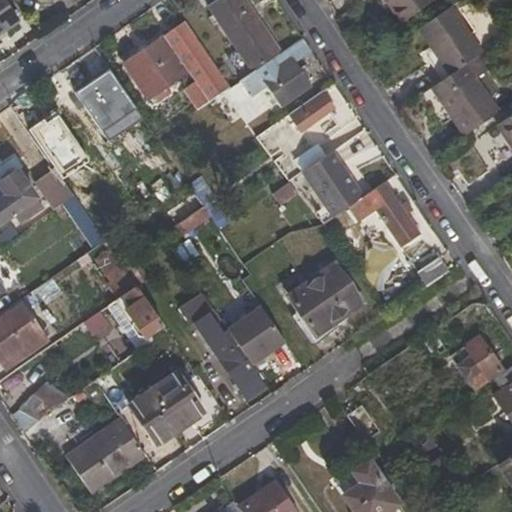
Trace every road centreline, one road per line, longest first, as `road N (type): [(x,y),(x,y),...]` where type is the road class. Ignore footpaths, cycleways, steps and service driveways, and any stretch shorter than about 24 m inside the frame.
road 1 (residential): [(511,317),(297,0)]
road 2 (residential): [(361,356),(138,511)]
road 3 (residential): [(123,0),(0,86)]
